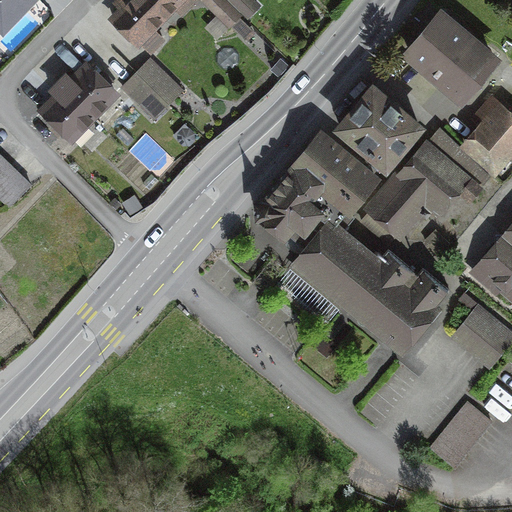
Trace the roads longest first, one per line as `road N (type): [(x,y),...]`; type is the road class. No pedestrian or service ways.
road 1 (primary): [(155,258),(387,0)]
road 2 (primary): [(0,427),(155,258)]
road 3 (residential): [(0,110),(155,258)]
road 4 (residential): [(87,0),(0,97)]
